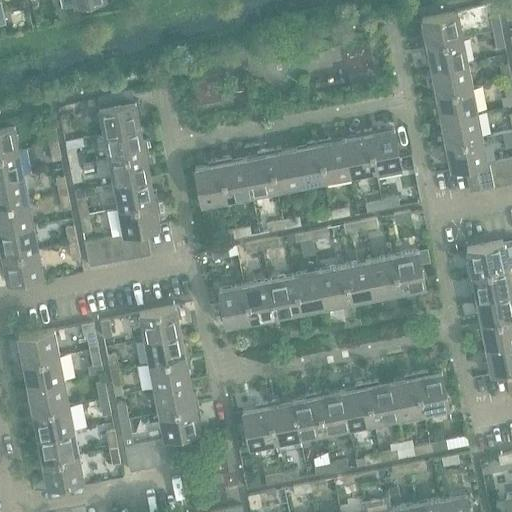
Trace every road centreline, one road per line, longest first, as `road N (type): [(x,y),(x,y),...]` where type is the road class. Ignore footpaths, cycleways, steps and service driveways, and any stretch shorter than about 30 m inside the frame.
road 1 (residential): [(408,95),(170,143)]
road 2 (residential): [(217,377),(453,331)]
road 3 (residential): [(0,301),(194,260)]
road 4 (residential): [(16,511),(180,478)]
road 5 (residential): [(453,331),(469,418),(511,410)]
road 6 (residential): [(432,213),(408,95)]
